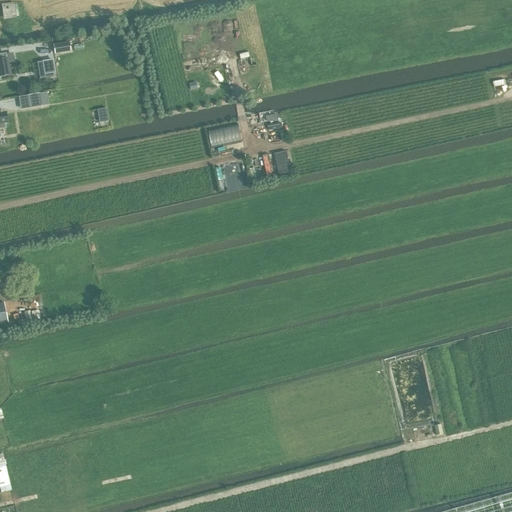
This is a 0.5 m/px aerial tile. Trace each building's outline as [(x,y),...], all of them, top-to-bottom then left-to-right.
[(17,16),(16,4),(3,6),(4,17),(17,16)] [(69,42),(53,45),(55,54),(71,52),(69,42)] [(0,76),(9,75),(6,59),(5,54),(0,54),(0,76)] [(52,60),(42,62),(45,78),(54,76),(53,73),(54,72),(52,60)] [(38,94),(28,96),(31,108),(41,106),(49,105),(46,93),(38,94)] [(106,109),(97,110),(99,123),(108,121),(106,109)] [(285,151),(273,154),(279,177),(291,175),(285,151)] [(436,435),(443,434),(441,425),(435,426),(436,435)] [(0,487),(10,485),(4,458),(0,459),(0,487)] [(511,511),(511,494),(448,511),(511,511)]
